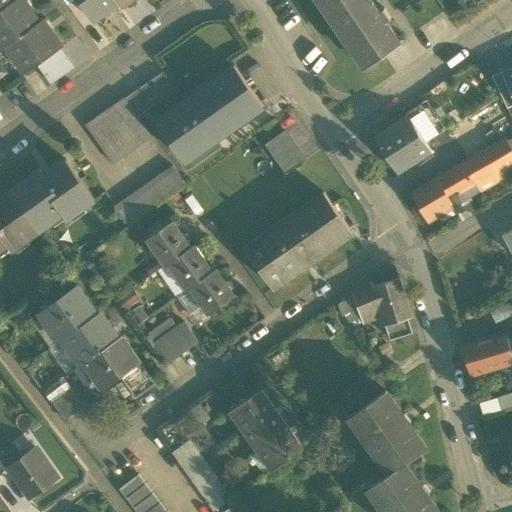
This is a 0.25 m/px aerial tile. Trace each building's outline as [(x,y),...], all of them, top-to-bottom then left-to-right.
[(0,0),(0,10),(14,0),(0,0)] [(24,0),(14,0),(0,10),(0,34),(7,45),(10,42),(40,22),(24,0)] [(77,0),(93,23),(120,4),(117,0),(77,0)] [(318,0),(325,9),(337,0),(318,0)] [(400,42),(371,0),(337,0),(325,9),(334,22),(339,19),(351,37),(346,40),(356,54),(361,51),(368,62),(364,65),(365,66),(400,42)] [(420,0),(402,13),(414,31),(443,11),(434,0),(420,0)] [(43,19),(40,22),(10,42),(30,69),(37,63),(59,47),(62,45),(43,19)] [(37,63),(51,83),(73,67),(59,47),(37,63)] [(167,136),(186,163),(250,117),(246,112),(261,101),(234,65),(205,86),(208,91),(196,99),(192,95),(161,118),(172,133),(167,136)] [(511,66),(503,71),(511,89),(511,66)] [(511,89),(503,71),(492,76),(507,108),(511,105),(511,89)] [(163,72),(154,79),(166,97),(175,90),(163,72)] [(154,79),(144,86),(157,103),(166,97),(154,79)] [(144,86),(135,92),(147,110),(157,103),(144,86)] [(135,92),(125,99),(138,117),(147,110),(135,92)] [(84,125),(98,145),(138,117),(125,99),(124,97),(84,125)] [(406,113),(408,116),(425,143),(445,130),(426,100),(406,113)] [(375,137),(397,173),(430,152),(425,143),(408,116),(375,137)] [(152,136),(138,117),(98,145),(112,164),(152,136)] [(264,143),(285,173),(303,160),(282,131),(264,143)] [(450,201),(453,207),(511,173),(511,149),(506,139),(465,163),(477,185),(450,201)] [(41,171),(10,193),(39,232),(63,215),(68,222),(95,202),(66,162),(45,177),(41,171)] [(451,174),(438,181),(450,201),(477,185),(465,163),(450,172),(451,174)] [(113,206),(128,226),(186,185),(172,164),(113,206)] [(453,207),(450,201),(438,181),(437,178),(412,192),(429,221),(453,207)] [(256,262),(274,288),(338,242),(335,238),(349,228),(324,192),(294,213),(297,217),(285,226),(282,221),(250,244),(260,259),(256,262)] [(10,253),(39,232),(10,193),(0,199),(0,251),(6,247),(10,253)] [(165,266),(168,264),(191,247),(173,220),(146,239),(165,266)] [(511,230),(502,235),(511,253),(511,230)] [(187,290),(190,287),(213,271),(194,245),(191,247),(168,264),(187,290)] [(216,269),(213,271),(190,287),(209,314),(235,296),(216,269)] [(385,325),(407,318),(411,317),(399,278),(373,286),(382,316),(385,325)] [(363,323),(382,316),(373,286),(371,283),(353,294),(363,323)] [(60,341),(63,338),(96,315),(76,287),(40,312),(60,341)] [(493,311),(498,320),(511,313),(511,302),(511,303),(493,311)] [(99,313),(96,315),(63,338),(81,364),(84,362),(118,339),(99,313)] [(412,333),(407,318),(385,325),(390,340),(412,333)] [(184,322),(174,329),(187,348),(197,341),(184,322)] [(174,329),(164,335),(178,355),(187,348),(174,329)] [(462,347),(471,375),(511,362),(511,356),(505,334),(462,347)] [(168,362),(178,355),(164,335),(154,342),(168,362)] [(121,337),(118,339),(84,362),(103,388),(119,377),(139,363),(121,337)] [(119,377),(131,395),(152,381),(139,363),(119,377)] [(379,380),(385,390),(405,376),(398,367),(379,380)] [(43,391),(51,401),(60,394),(69,387),(62,377),(43,391)] [(69,387),(60,394),(75,413),(84,405),(69,387)] [(232,410),(246,429),(275,409),(261,389),(232,410)] [(379,457),(390,472),(404,462),(425,447),(385,390),(354,412),(363,426),(359,429),(370,445),(375,442),(383,454),(379,457)] [(511,392),(498,396),(502,410),(511,406),(511,392)] [(65,420),(75,413),(60,394),(51,401),(65,420)] [(482,416),(502,410),(498,396),(477,403),(482,416)] [(289,428),(275,409),(246,429),(260,449),(289,428)] [(363,426),(354,412),(349,415),(359,429),(363,426)] [(303,448),(289,428),(260,449),(274,468),(299,451),(303,448)] [(201,432),(194,437),(203,452),(211,447),(201,432)] [(172,452),(179,462),(197,450),(190,439),(172,452)] [(375,442),(370,445),(379,457),(383,454),(375,442)] [(9,468),(30,497),(57,478),(44,459),(40,461),(33,451),(37,448),(36,447),(19,459),(8,467),(9,468)] [(11,448),(0,454),(0,470),(2,473),(9,468),(8,467),(19,459),(11,448)] [(44,459),(37,448),(33,451),(40,461),(44,459)] [(179,462),(186,472),(204,459),(197,450),(179,462)] [(186,472),(192,482),(210,469),(204,459),(186,472)] [(439,511),(404,462),(390,472),(368,487),(379,503),(384,500),(392,511),(391,511),(439,511)] [(192,482),(199,491),(217,479),(210,469),(192,482)] [(117,487),(136,511),(162,511),(133,475),(117,487)] [(199,491),(206,501),(224,488),(217,479),(199,491)] [(231,498),(224,488),(206,501),(213,511),(231,498)] [(384,500),(379,503),(385,511),(391,511),(392,511),(384,500)]
